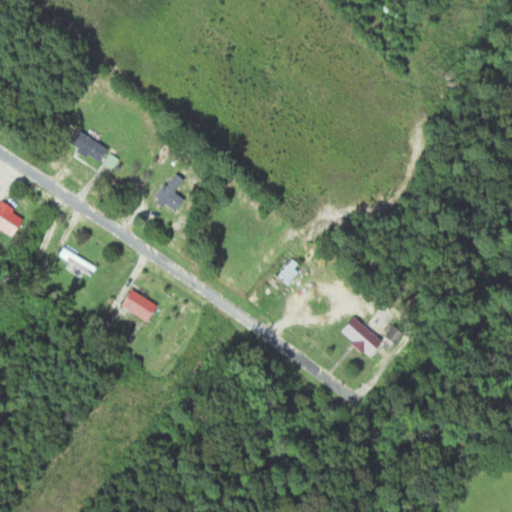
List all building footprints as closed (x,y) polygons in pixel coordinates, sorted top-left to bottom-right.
[(105,151),(75,131),(66,144),(96,164),(105,151)] [(172,193),(181,182),(171,173),(150,196),(169,214),(181,201),(172,193)] [(0,230),(7,235),(18,216),(0,205),(0,230)] [(151,305),(126,289),(116,305),(140,321),(151,305)] [(374,342),(348,316),(334,331),(359,356),(374,342)]
